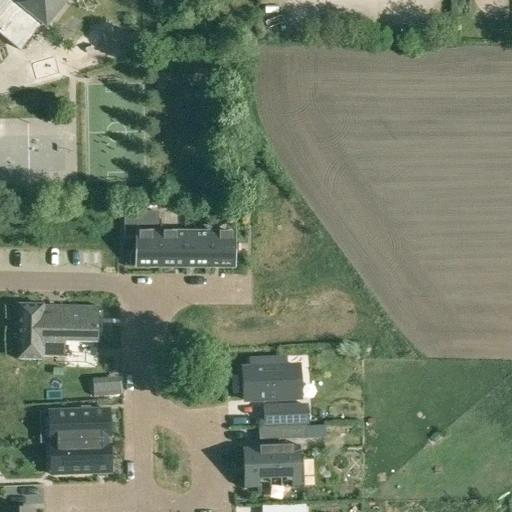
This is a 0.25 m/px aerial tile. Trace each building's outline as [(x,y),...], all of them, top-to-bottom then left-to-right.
[(0,0),(0,33),(20,50),(43,22),(45,24),(64,0),(0,0)] [(128,35),(130,55),(143,54),(141,34),(128,35)] [(211,213),(212,223),(223,223),(222,212),(211,213)] [(147,225),(159,225),(160,213),(148,213),(147,225)] [(136,266),(160,266),(161,234),(136,234),(136,266)] [(161,234),(160,266),(185,266),(185,234),(161,234)] [(210,266),(210,234),(185,234),(185,266),(210,266)] [(234,234),(210,234),(210,266),(234,266),(234,234)] [(83,309),(83,298),(64,297),(63,306),(44,305),(19,305),(18,337),(18,358),(42,359),(42,357),(56,358),(55,360),(106,361),(106,358),(108,358),(109,337),(109,309),(83,309)] [(243,370),(244,402),(296,400),(294,368),(285,369),(285,360),(257,361),(257,370),(243,370)] [(284,426),(310,425),(309,405),(283,406),(284,426)] [(115,413),(59,416),(61,443),(113,441),(113,437),(117,437),(115,413)] [(278,428),(278,440),(295,440),(294,427),(278,428)] [(113,441),(61,443),(62,475),(118,473),(117,445),(113,445),(113,441)] [(259,489),(259,480),(298,478),(297,446),(242,448),(243,489),(259,489)]
